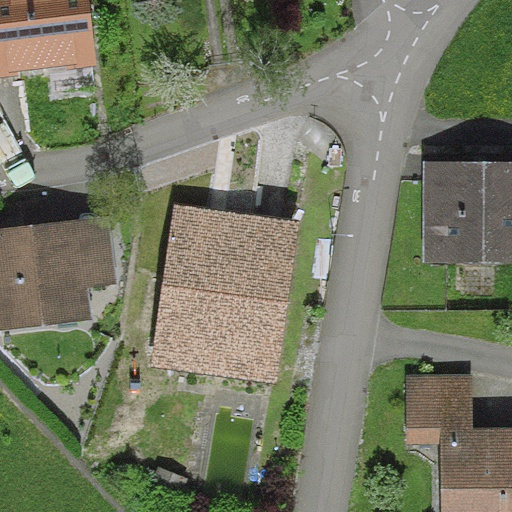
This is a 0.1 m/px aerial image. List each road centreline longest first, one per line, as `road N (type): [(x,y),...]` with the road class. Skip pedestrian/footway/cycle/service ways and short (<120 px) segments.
road 1 (residential): [(394,66),(321,511)]
road 2 (residential): [(0,173),(136,143),(394,66)]
